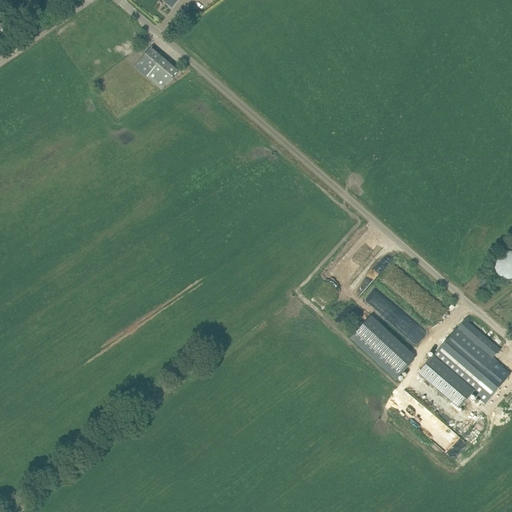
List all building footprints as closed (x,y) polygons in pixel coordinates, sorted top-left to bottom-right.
[(0,29),(14,17),(5,6),(0,10),(0,29)] [(161,90),(177,71),(150,48),(134,67),(161,90)] [(494,265),(494,268),(495,271),(496,274),(499,276),(501,278),(504,279),(508,280),(511,279),(511,278),(511,252),(508,251),(505,252),(502,253),(499,255),(497,257),(495,260),(494,263),(494,265)] [(354,334),(350,338),(396,381),(417,358),(370,316),(354,334)] [(491,359),(499,350),(465,320),(406,389),(486,456),(511,425),(511,382),(494,368),(497,364),(491,359)]
